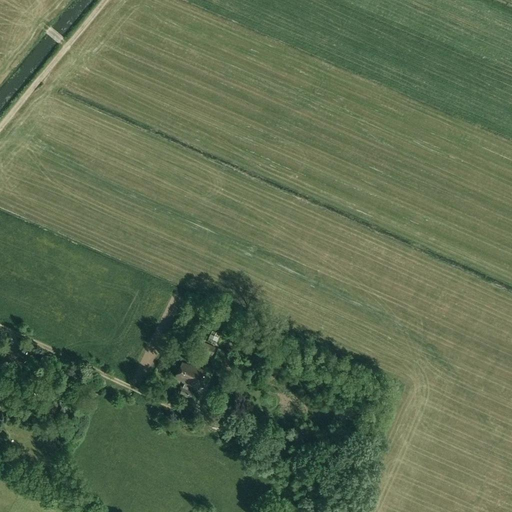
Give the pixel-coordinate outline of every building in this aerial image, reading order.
[(197,350),(211,357),(215,347),(201,340),(197,350)] [(213,360),(228,367),(233,355),(218,348),(213,360)] [(246,362),(242,372),(253,377),(257,366),(246,362)] [(205,371),(190,365),(189,366),(182,363),(175,377),(183,380),(182,382),(197,388),(205,371)] [(220,371),(216,381),(225,385),(229,375),(220,371)] [(192,400),(195,393),(182,387),(179,394),(192,400)] [(32,392),(19,419),(35,425),(41,413),(37,411),(37,410),(38,410),(43,398),(32,392)] [(0,407),(5,410),(10,397),(0,393),(0,407)] [(248,409),(228,400),(224,409),(237,416),(239,413),(244,416),(248,409)]
